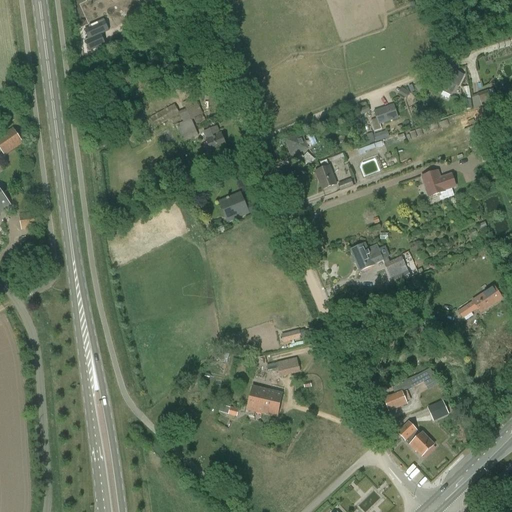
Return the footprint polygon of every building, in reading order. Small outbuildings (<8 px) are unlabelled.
[(125,20),(103,31),(109,43),(131,31),(125,20)] [(85,43),(90,51),(105,44),(100,34),(103,33),(99,24),(84,32),(89,41),(85,43)] [(450,76),(444,88),(443,90),(444,92),(449,95),(451,94),(456,85),(458,86),(463,76),(454,72),(452,77),(450,76)] [(492,103),(488,91),(477,94),(481,107),(492,103)] [(471,109),(470,100),(461,102),(462,111),(471,109)] [(156,128),(180,115),(175,105),(150,118),(156,128)] [(382,128),(381,125),(398,119),(394,106),(374,113),(376,119),(371,121),(374,131),(382,128)] [(191,119),(176,126),(184,143),(198,137),(191,119)] [(226,147),(221,134),(220,134),(217,127),(203,133),(206,140),(211,153),(226,147)] [(0,137),(0,149),(5,157),(23,144),(13,129),(0,137)] [(294,155),(307,149),(300,134),(285,140),(288,147),(290,146),(294,155)] [(492,158),(497,156),(495,148),(490,150),(488,145),(477,148),(482,162),(492,158)] [(219,183),(235,176),(230,165),(214,172),(219,183)] [(322,190),(336,185),(329,167),(315,172),(322,190)] [(444,191),(457,187),(452,173),(439,177),(437,172),(422,177),(425,188),(427,187),(431,197),(445,193),(444,191)] [(340,192),(354,187),(350,180),(338,185),(340,192)] [(227,222),(249,213),(246,207),(245,207),(239,194),(219,203),(227,222)] [(0,214),(12,206),(4,195),(0,197),(0,214)] [(36,213),(19,215),(21,231),(38,229),(36,213)] [(382,261),(383,261),(382,259),(387,257),(387,258),(390,257),(386,247),(378,250),(377,246),(368,250),(365,244),(350,251),(359,272),(374,265),(374,264),(382,261)] [(387,257),(382,259),(383,261),(382,261),(388,272),(387,272),(390,279),(399,275),(396,269),(404,265),(402,258),(389,263),(387,258),(387,257)] [(480,313),(502,299),(494,287),(472,302),(458,312),(463,319),(477,309),(480,313)] [(301,339),(299,330),(281,335),(283,344),(301,339)] [(279,378),(300,374),(297,359),(276,363),(266,366),(268,371),(278,370),(279,378)] [(413,378),(417,386),(433,377),(429,369),(413,378)] [(277,417),(283,394),(253,387),(247,410),(277,417)] [(388,413),(407,405),(402,392),(383,400),(388,413)] [(448,414),(445,407),(430,414),(434,421),(448,414)] [(237,418),(239,410),(230,408),(228,415),(237,418)] [(422,457),(434,445),(422,433),(420,435),(408,422),(397,433),(415,452),(417,451),(422,457)]
